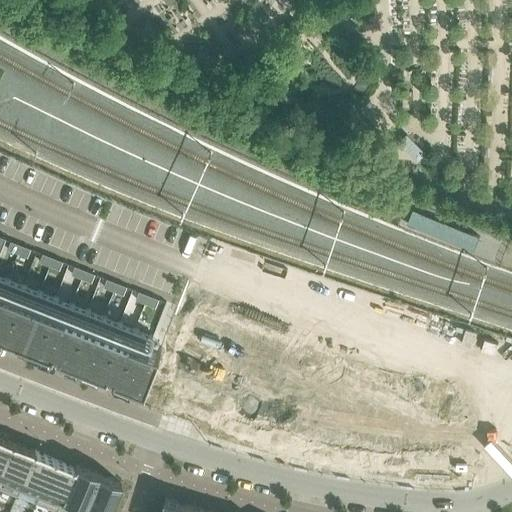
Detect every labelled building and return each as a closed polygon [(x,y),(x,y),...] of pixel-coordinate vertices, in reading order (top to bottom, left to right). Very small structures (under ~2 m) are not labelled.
[(425,153),(407,134),(399,142),(417,160),(425,153)] [(406,171),(388,152),(381,159),(398,178),(406,171)] [(410,216),(408,223),(474,250),(477,243),(479,236),(413,209),(412,212),(410,216)] [(0,325),(33,338),(109,368),(137,379),(146,383),(148,383),(162,347),(166,339),(154,334),(137,327),(121,321),(105,315),(89,308),(73,302),(57,296),(41,289),(25,283),(9,277),(0,273),(0,254),(6,238),(7,237),(0,234),(0,325)] [(11,240),(8,248),(18,252),(21,244),(11,240)] [(21,244),(18,252),(28,256),(31,248),(21,244)] [(43,253),(40,261),(50,265),(53,257),(43,253)] [(53,257),(50,265),(60,269),(63,261),(53,257)] [(75,265),(72,274),(82,278),(85,269),(75,265)] [(85,269),(82,278),(92,282),(96,273),(85,269)] [(107,278),(104,286),(114,290),(117,282),(107,278)] [(117,282),(114,290),(124,294),(128,286),(117,282)] [(139,291),(136,299),(146,303),(149,295),(139,291)] [(149,295),(146,303),(156,307),(160,299),(149,295)] [(466,328),(462,343),(473,347),(477,332),(466,328)] [(166,339),(148,386),(253,425),(326,443),(331,388),(276,375),(273,381),(166,339)] [(485,339),(482,350),(495,354),(499,343),(485,339)] [(331,388),(326,443),(394,449),(394,452),(466,459),(472,392),(401,385),(400,390),(331,384),(331,388)] [(0,436),(0,470),(12,441),(0,436)] [(12,441),(0,470),(0,487),(16,494),(34,450),(12,441)] [(34,450),(16,494),(17,495),(20,486),(39,493),(35,502),(36,502),(54,458),(34,450)] [(54,458),(36,502),(56,511),(75,463),(74,463),(73,466),(54,458)] [(75,463),(56,511),(57,511),(58,508),(68,511),(81,511),(98,472),(75,463)] [(98,472),(81,511),(108,511),(121,482),(98,472)] [(166,497),(161,511),(187,511),(190,504),(166,497)]
